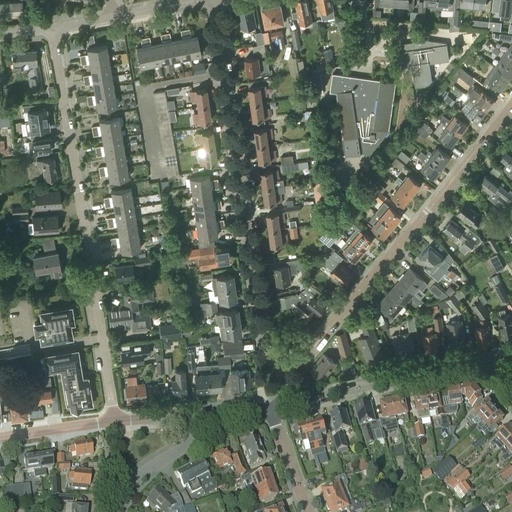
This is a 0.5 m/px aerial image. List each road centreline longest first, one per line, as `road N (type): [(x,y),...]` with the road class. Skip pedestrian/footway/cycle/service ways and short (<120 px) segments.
road 1 (residential): [(116,421),(51,30)]
road 2 (residential): [(281,363),(263,345),(213,0)]
road 3 (residential): [(281,363),(310,352),(511,104)]
road 4 (residential): [(285,406),(492,360)]
road 5 (residential): [(114,511),(138,476),(186,441),(189,415)]
